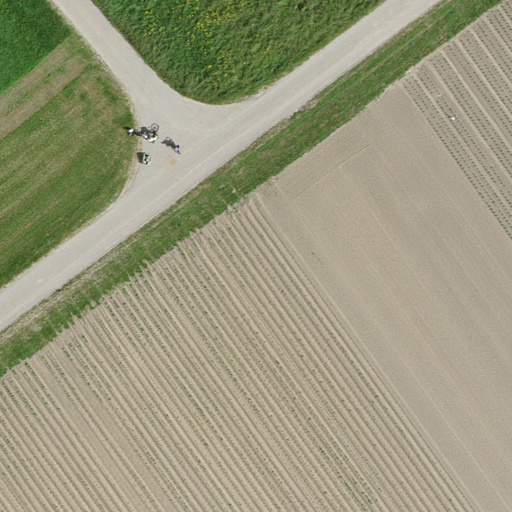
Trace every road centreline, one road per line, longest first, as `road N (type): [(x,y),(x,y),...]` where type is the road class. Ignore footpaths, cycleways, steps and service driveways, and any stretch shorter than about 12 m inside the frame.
road 1 (unclassified): [(0,317),(423,0)]
road 2 (track): [(203,166),(65,0)]
